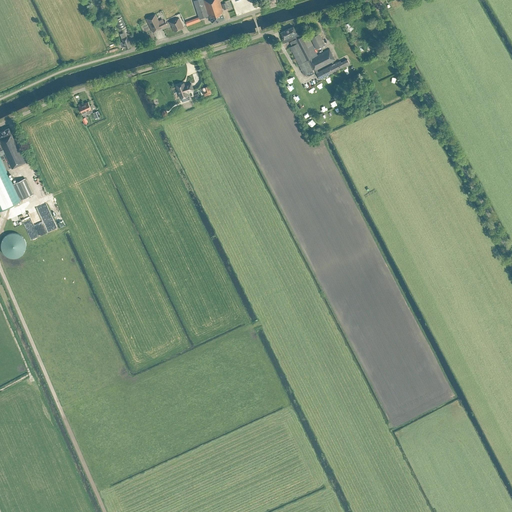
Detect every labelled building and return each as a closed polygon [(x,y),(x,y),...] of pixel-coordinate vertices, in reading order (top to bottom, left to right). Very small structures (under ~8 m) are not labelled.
[(223,11),(219,0),(193,0),(199,19),(209,15),(212,22),(224,18),(222,11),(223,11)] [(114,16),(119,29),(123,27),(124,32),(127,31),(122,16),(121,17),(120,14),(114,16)] [(163,18),(159,20),(155,14),(147,18),(153,32),(162,27),(168,24),(165,20),(164,21),(163,18)] [(184,27),(179,18),(177,19),(176,18),(169,22),(171,24),(172,27),(174,32),(184,27)] [(348,32),(353,29),(350,22),(344,24),(348,32)] [(293,26),(281,32),(284,38),(282,38),(284,42),(295,37),(296,39),(290,42),(292,46),(290,47),(297,60),(304,74),(307,73),(309,75),(314,73),(313,70),(312,70),(315,68),(315,70),(317,69),(334,60),(335,60),(329,48),(317,54),(307,34),(302,37),(301,36),(300,36),(298,31),(296,32),(293,26)] [(127,36),(125,32),(120,34),(122,38),(123,41),(121,42),(120,43),(121,46),(123,46),(125,46),(126,48),(131,46),(127,36)] [(316,49),(325,44),(319,33),(311,37),(316,49)] [(317,69),(315,70),(320,79),(350,64),(347,59),(341,62),(340,61),(319,72),(317,69)] [(184,83),(176,85),(180,97),(180,96),(182,102),(189,99),(187,94),(187,92),(193,89),(191,83),(184,85),(184,83)] [(83,104),(88,114),(93,111),(91,109),(93,108),(91,104),(89,105),(88,102),(83,104)] [(83,116),(88,114),(83,104),(79,106),(83,116)] [(14,137),(9,127),(0,131),(0,136),(1,138),(0,138),(0,139),(1,142),(0,143),(3,149),(5,153),(12,168),(26,161),(15,137),(14,137)] [(0,155),(5,153),(3,149),(0,150),(0,209),(21,200),(0,155)] [(21,199),(33,194),(26,177),(13,183),(21,199)] [(34,220),(39,235),(48,232),(42,217),(34,220)] [(13,232),(9,233),(6,235),(4,237),(2,239),(1,243),(1,246),(2,250),(4,253),(6,255),(9,256),(12,257),(15,257),(18,256),(20,255),(23,253),(25,251),(26,248),(26,245),(26,243),(25,240),(24,238),(23,236),(21,235),(17,233),(13,232)]
